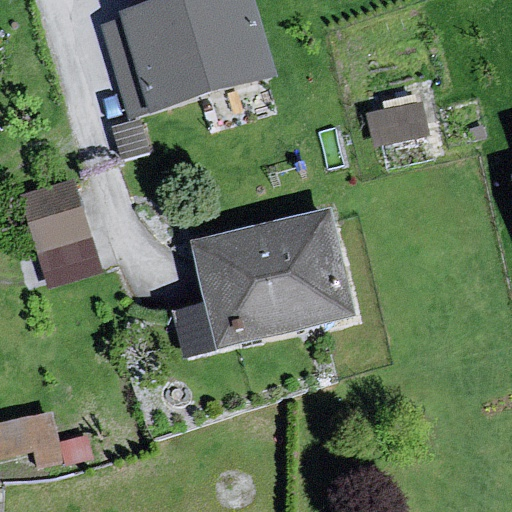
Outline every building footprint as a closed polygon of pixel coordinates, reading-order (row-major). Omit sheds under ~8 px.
[(278,84),(251,0),(176,0),(109,21),(142,127),(278,84)] [(50,280),(103,267),(80,173),(27,187),(50,280)] [(511,185),(501,189),(511,224),(511,185)] [(333,218),(199,249),(223,350),(356,320),(333,218)] [(63,409),(0,415),(0,470),(69,463),(63,409)]
